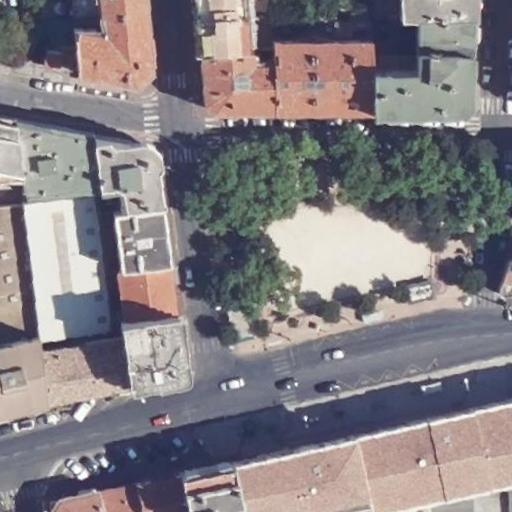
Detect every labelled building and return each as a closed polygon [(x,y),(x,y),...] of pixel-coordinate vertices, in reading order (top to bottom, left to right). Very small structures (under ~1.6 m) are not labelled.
[(70,0),(71,14),(143,6),(142,0),(70,0)] [(194,0),(198,51),(244,47),(260,45),(260,5),(272,4),(272,0),(194,0)] [(416,15),(471,15),(471,0),(371,0),(372,15),(416,15)] [(74,47),(76,72),(135,83),(148,68),(143,6),(71,14),(74,47)] [(372,52),(372,107),(460,107),(468,99),(471,15),(416,15),(416,52),(372,52)] [(273,50),(274,109),(288,109),(311,109),(310,38),(273,38),(273,50)] [(310,38),(311,109),(354,108),(372,107),(372,52),(372,38),(310,38)] [(41,66),(76,72),(74,47),(67,48),(65,52),(45,48),(41,66)] [(233,110),(274,109),(273,50),(245,52),(244,47),(198,51),(201,82),(203,100),(215,110),(233,110)] [(92,135),(13,120),(14,126),(19,177),(22,203),(23,202),(38,201),(37,191),(97,184),(92,135)] [(14,126),(0,127),(0,173),(19,177),(14,126)] [(144,145),(92,135),(97,184),(99,195),(100,211),(111,209),(161,202),(155,157),(144,145)] [(23,202),(22,203),(38,331),(112,317),(107,269),(100,211),(99,195),(38,201),(23,202)] [(168,259),(161,202),(111,209),(118,268),(168,259)] [(38,331),(22,203),(0,204),(0,409),(47,399),(38,331)] [(511,215),(511,216),(510,231),(511,231),(511,257),(509,258),(495,293),(511,290),(511,215)] [(174,309),(168,259),(118,268),(116,268),(122,321),(174,309)] [(434,293),(431,280),(409,285),(412,297),(434,293)] [(253,326),(249,307),(232,312),(236,331),(253,326)] [(182,370),(174,309),(122,321),(119,322),(122,336),(128,382),(182,370)] [(47,399),(128,382),(122,336),(115,337),(112,317),(38,331),(47,399)] [(511,398),(469,407),(462,409),(482,479),(511,473),(511,398)] [(462,409),(343,435),(358,500),(482,479),(462,409)] [(233,460),(241,499),(244,510),(278,507),(304,505),(358,500),(343,435),(317,441),(285,448),(281,449),(233,460)] [(241,499),(233,460),(181,471),(189,511),(227,511),(225,503),(241,499)] [(189,511),(181,471),(137,481),(144,511),(189,511)] [(144,511),(137,481),(98,489),(102,511),(144,511)] [(472,511),(471,488),(425,493),(428,511),(371,511),(369,499),(358,500),(338,502),(339,511),(472,511)] [(102,511),(98,489),(61,498),(51,509),(51,511),(102,511)]
